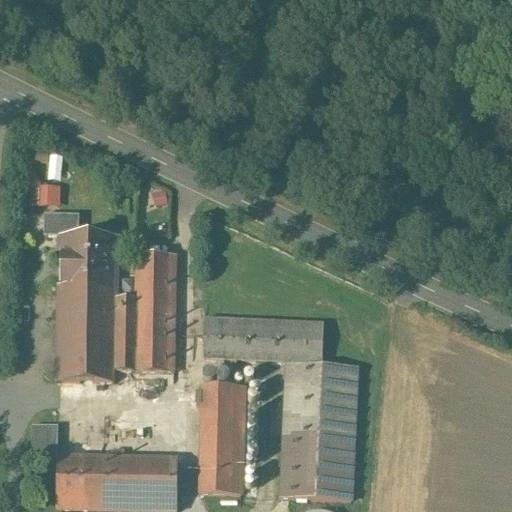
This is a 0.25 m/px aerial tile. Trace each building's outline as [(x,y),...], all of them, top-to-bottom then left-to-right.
[(35,188),(35,209),(67,210),(68,188),(35,188)] [(61,239),(78,239),(79,219),(44,219),(44,240),(61,241),(61,239)] [(61,241),(60,299),(115,300),(116,240),(78,239),(61,239),(61,241)] [(115,300),(60,299),(58,386),(114,387),(115,375),(168,376),(171,260),(138,259),(136,304),(115,303),(115,300)] [(323,330),(204,325),(203,363),(257,365),(256,371),(267,372),(267,365),(321,368),(323,330)] [(321,372),(287,371),(281,503),(351,505),(356,374),(321,372)] [(243,390),(202,389),(200,498),(241,499),(243,390)] [(33,462),(57,462),(58,429),(33,429),(33,462)] [(57,462),(56,511),(176,511),(177,464),(57,462)]
